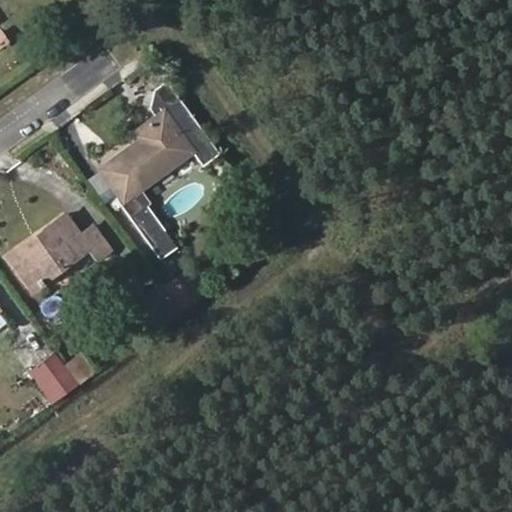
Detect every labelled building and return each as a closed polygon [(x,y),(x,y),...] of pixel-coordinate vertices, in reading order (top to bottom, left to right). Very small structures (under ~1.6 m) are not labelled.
[(209,166),(225,152),(170,77),(158,87),(154,106),(159,113),(135,133),(141,141),(106,169),(128,200),(196,150),(209,166)] [(81,228),(67,210),(35,234),(42,242),(13,263),(33,289),(87,251),(96,261),(116,246),(95,218),(81,228)] [(6,254),(13,263),(42,242),(35,234),(6,254)] [(209,286),(190,262),(161,284),(179,308),(209,286)] [(179,308),(161,284),(157,278),(129,299),(150,329),(179,308)] [(67,389),(80,379),(59,350),(46,360),(67,389)] [(52,400),(67,389),(46,360),(31,371),(52,400)]
